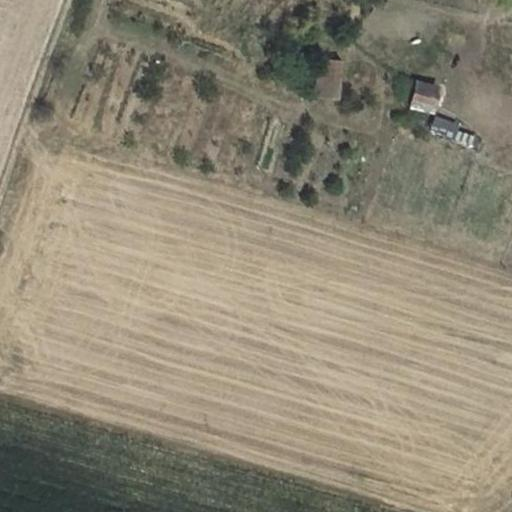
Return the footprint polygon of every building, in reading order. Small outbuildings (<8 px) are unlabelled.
[(219,17),(224,0),(204,0),(200,11),(219,17)] [(232,0),(226,16),(256,28),(267,0),(232,0)] [(307,97),(328,100),(335,63),(313,59),(307,97)] [(165,65),(141,143),(171,151),(194,74),(165,65)] [(402,107),(425,113),(433,88),(409,81),(402,107)]
